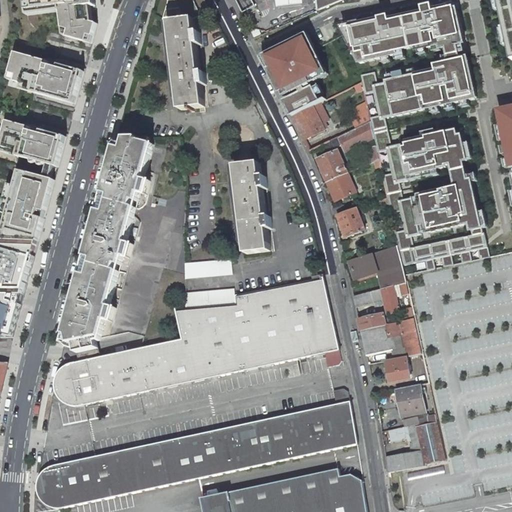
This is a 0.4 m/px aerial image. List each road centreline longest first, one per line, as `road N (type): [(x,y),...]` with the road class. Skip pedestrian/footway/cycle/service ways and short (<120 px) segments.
road 1 (residential): [(218,0),(317,206),(382,511)]
road 2 (secondary): [(11,500),(30,359),(134,0)]
